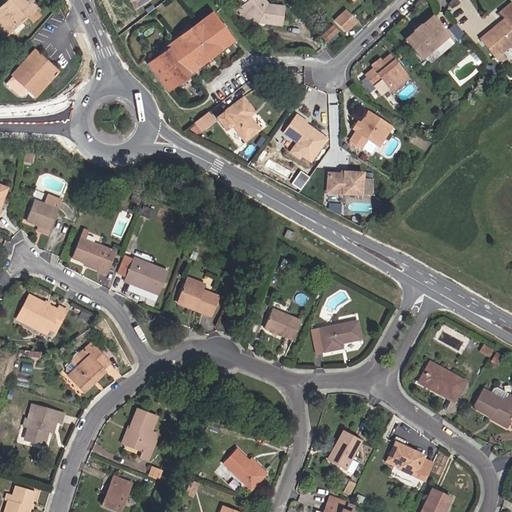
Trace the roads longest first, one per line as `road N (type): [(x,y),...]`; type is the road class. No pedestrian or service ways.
road 1 (secondary): [(432,282),(150,131)]
road 2 (unknown): [(216,83),(267,58),(336,69),(337,145)]
road 3 (residential): [(487,511),(491,479),(482,460),(377,382)]
road 4 (residential): [(149,375),(120,319),(101,301),(26,264)]
road 5 (residential): [(149,375),(90,422),(59,511)]
road 6 (residential): [(290,382),(201,349),(149,375)]
road 7 (residential): [(290,382),(302,438),(276,511)]
